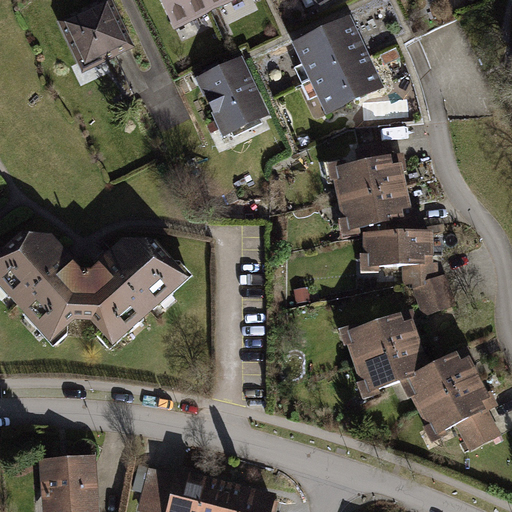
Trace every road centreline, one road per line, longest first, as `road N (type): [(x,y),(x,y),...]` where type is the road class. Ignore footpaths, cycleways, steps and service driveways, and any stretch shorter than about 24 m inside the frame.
road 1 (residential): [(0,411),(111,414),(341,468)]
road 2 (residential): [(511,336),(506,256),(452,176),(441,124)]
road 3 (residential): [(341,468),(460,511)]
